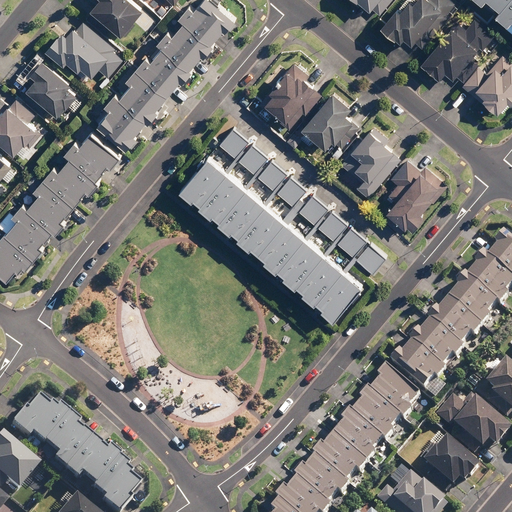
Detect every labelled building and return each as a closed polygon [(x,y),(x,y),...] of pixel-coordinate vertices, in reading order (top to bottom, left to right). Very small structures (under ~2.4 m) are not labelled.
[(123,158),(128,163),(131,159),(126,155),(128,152),(115,141),(119,136),(132,147),(142,135),(140,132),(151,119),(153,122),(164,109),(161,106),(185,79),(187,81),(198,68),(195,66),(206,54),(208,56),(219,43),(216,41),(228,27),(231,29),(240,18),(220,0),(205,0),(198,8),(192,3),(182,16),(187,20),(176,33),(171,28),(160,41),(166,47),(156,59),(150,54),(129,79),(135,84),(126,94),(120,89),(116,93),(109,88),(103,94),(108,98),(99,110),(107,117),(85,143),(80,138),(65,155),(71,160),(63,168),(58,164),(34,191),(40,196),(32,205),(26,200),(14,215),(11,212),(0,224),(0,226),(4,230),(2,232),(0,229),(0,266),(13,277),(22,266),(25,268),(30,263),(33,265),(51,244),(48,241),(59,228),(62,230),(72,219),(69,216),(90,192),(89,191),(92,187),(96,190),(107,178),(104,176),(112,167),(111,166),(115,162),(118,164),(123,158)] [(150,4),(145,0),(101,0),(99,3),(100,4),(91,15),(110,31),(118,22),(128,30),(150,4)] [(359,0),(378,15),(389,0),(359,0)] [(452,0),(406,0),(383,25),(413,52),(457,4),(452,0)] [(511,0),(477,0),(511,29),(511,0)] [(466,13),(424,62),(454,87),(496,38),(466,13)] [(129,55),(87,17),(76,29),(71,24),(54,43),(73,60),(75,57),(86,67),(90,63),(100,72),(104,68),(111,75),(129,55)] [(511,57),(501,49),(469,90),(498,111),(511,93),(511,57)] [(79,78),(50,53),(48,55),(42,50),(26,68),(38,79),(25,94),(48,113),(55,104),(64,112),(84,88),(76,81),(79,78)] [(324,79),(300,59),(265,99),(294,125),(300,119),(296,116),(321,87),(319,85),(324,79)] [(353,108),(360,101),(341,85),(310,121),(317,127),(315,129),(332,144),(341,134),(344,136),(361,115),(353,108)] [(21,95),(11,106),(5,101),(0,106),(0,129),(22,149),(32,137),(33,138),(45,125),(35,116),(39,111),(21,95)] [(376,176),(401,146),(389,136),(390,135),(377,124),(347,160),(366,176),(361,183),(374,193),(383,182),(376,176)] [(20,159),(0,142),(0,182),(7,174),(13,179),(19,171),(14,167),(20,159)] [(430,206),(453,181),(422,153),(416,159),(412,155),(395,174),(402,181),(392,191),(401,199),(395,205),(392,202),(384,211),(405,230),(412,222),(414,224),(416,221),(420,224),(434,210),(430,206)] [(344,281),(205,157),(180,185),(319,309),(344,281)] [(511,245),(496,231),(255,505),(263,511),(309,511),(511,280),(511,245)] [(511,366),(507,362),(480,391),(511,419),(511,366)] [(123,509),(148,479),(40,393),(16,424),(123,509)] [(510,436),(463,395),(444,417),(490,458),(510,436)] [(45,464),(5,431),(0,437),(0,446),(1,448),(0,448),(0,487),(2,489),(10,480),(23,490),(45,464)] [(483,472),(444,437),(422,461),(461,496),(483,472)] [(440,511),(447,505),(412,474),(391,498),(406,511),(440,511)] [(0,511),(1,511),(12,499),(0,489),(0,511)] [(102,511),(80,493),(70,504),(72,505),(66,511),(102,511)]
